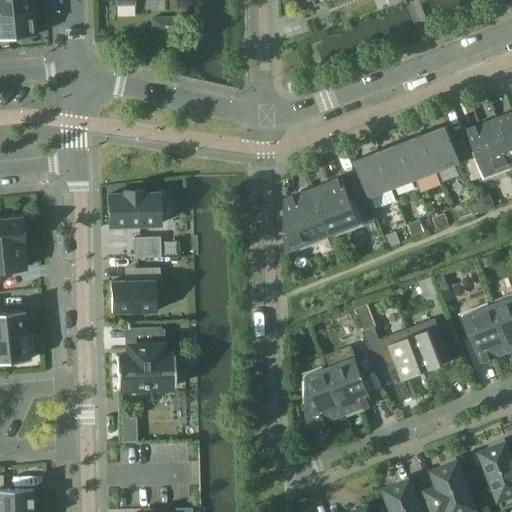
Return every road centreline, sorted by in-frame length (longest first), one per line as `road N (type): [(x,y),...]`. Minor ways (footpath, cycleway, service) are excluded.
road 1 (residential): [(511,384),(313,463),(289,463),(274,449),(264,123)]
road 2 (tertiary): [(264,123),(511,32)]
road 3 (residential): [(79,166),(85,386)]
road 4 (residential): [(264,123),(74,66)]
road 5 (residential): [(264,123),(263,0)]
